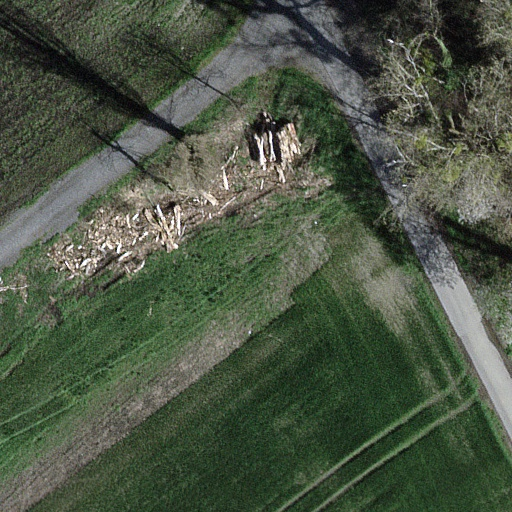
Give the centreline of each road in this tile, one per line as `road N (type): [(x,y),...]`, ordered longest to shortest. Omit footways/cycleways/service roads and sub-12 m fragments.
road 1 (unclassified): [(511,411),(307,0)]
road 2 (track): [(0,253),(311,9)]
